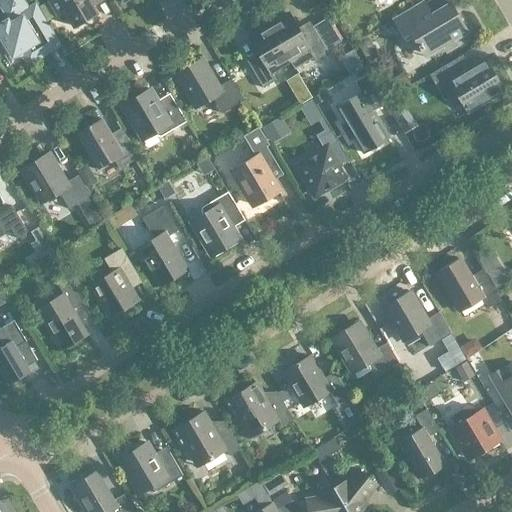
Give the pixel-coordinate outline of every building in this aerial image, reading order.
[(21,51),(28,63),(43,54),(41,50),(45,47),(48,52),(61,44),(37,3),(24,12),(22,8),(25,6),(20,0),(0,0),(9,16),(12,14),(14,17),(9,20),(8,19),(0,22),(0,40),(10,58),(21,51)] [(49,0),(57,14),(64,10),(74,26),(97,13),(90,1),(90,0),(49,0)] [(417,5),(393,20),(406,41),(413,37),(420,49),(424,46),(429,54),(437,49),(438,52),(443,53),(454,47),(455,42),(454,40),(468,31),(451,2),(427,16),(423,15),(417,5)] [(289,13),(269,25),(290,60),(309,49),(314,57),(326,49),(313,27),(303,33),(300,32),(289,13)] [(290,60),(269,25),(249,37),(260,55),(259,59),(249,64),(263,87),(276,80),(271,71),(290,60)] [(353,50),(341,57),(350,74),(363,67),(353,50)] [(221,113),(243,100),(230,78),(218,85),(201,58),(175,73),(196,107),(212,98),(221,113)] [(456,59),(430,74),(441,93),(454,86),(468,110),(502,90),(484,59),(463,71),(456,59)] [(311,97),(297,73),(286,80),(300,103),(311,97)] [(363,153),(389,138),(373,111),(385,104),(367,74),(354,82),(360,92),(336,107),(345,123),(342,126),(350,139),(354,137),(363,153)] [(160,136),(186,121),(172,98),(163,104),(159,102),(150,88),(122,105),(142,139),(155,132),(156,135),(160,136)] [(386,104),(405,133),(417,125),(398,96),(391,100),(386,104)] [(282,115),(262,127),(268,137),(281,129),(285,135),(291,131),(282,115)] [(119,168),(138,157),(123,131),(112,137),(101,118),(78,132),(82,139),(81,142),(85,148),(87,149),(98,167),(113,158),(119,168)] [(279,190),(272,180),(283,174),(277,165),(265,144),(270,142),(260,126),(244,135),(256,155),(232,169),(255,205),(279,190)] [(348,160),(331,131),(319,138),(325,149),(309,158),(307,155),(293,164),(301,179),(304,177),(312,189),(315,187),(320,188),(322,191),(344,177),(338,166),(348,160)] [(69,209),(91,196),(78,174),(66,181),(48,152),(28,164),(26,169),(23,172),(41,203),(55,194),(61,196),(69,209)] [(87,173),(89,168),(86,163),(76,168),(81,177),(87,173)] [(168,180),(158,187),(165,199),(175,192),(168,180)] [(232,220),(241,214),(228,191),(202,207),(201,211),(202,214),(191,221),(211,255),(239,239),(231,224),(232,220)] [(0,233),(10,228),(16,238),(27,231),(12,205),(1,212),(4,216),(0,218),(0,233)] [(177,230),(162,206),(142,218),(154,238),(135,249),(142,262),(145,260),(158,283),(185,267),(167,237),(177,230)] [(38,227),(30,231),(35,240),(43,235),(38,227)] [(136,274),(124,254),(113,260),(118,269),(91,285),(107,312),(119,305),(121,309),(137,300),(125,281),(136,274)] [(488,307),(501,299),(489,279),(477,286),(461,259),(436,273),(459,311),(481,297),(488,307)] [(503,269),(490,277),(496,288),(509,280),(503,269)] [(72,308),(84,302),(68,274),(56,281),(63,293),(36,309),(60,350),(87,333),(72,308)] [(429,346),(451,333),(439,311),(426,319),(409,291),(383,306),(404,341),(420,331),(429,346)] [(26,340),(13,320),(3,326),(11,340),(0,346),(0,370),(8,384),(30,371),(16,347),(26,340)] [(377,376),(400,363),(387,342),(374,349),(358,322),(332,337),(352,372),(369,362),(377,376)] [(477,340),(472,339),(460,346),(466,357),(481,348),(477,340)] [(309,355),(283,371),(304,406),(329,391),(338,406),(335,408),(346,426),(362,416),(335,371),(323,379),(309,355)] [(467,361),(454,368),(463,383),(475,376),(467,361)] [(502,368),(490,375),(511,412),(511,376),(509,378),(502,368)] [(282,426),(293,419),(277,391),(266,398),(256,381),(224,400),(234,417),(241,414),(253,435),(278,420),(282,426)] [(455,426),(449,429),(468,460),(501,440),(482,409),(476,412),(473,407),(467,405),(452,414),(451,420),(455,426)] [(428,436),(439,429),(426,409),(415,416),(422,427),(399,441),(421,478),(444,465),(428,436)] [(230,455),(241,449),(224,421),(214,427),(204,411),(172,430),(182,447),(188,443),(201,464),(226,449),(230,455)] [(157,490),(183,475),(169,452),(159,457),(155,456),(147,442),(118,459),(139,493),(151,486),(153,489),(157,490)] [(325,448),(314,454),(318,461),(329,455),(325,448)] [(388,467),(375,475),(381,484),(393,477),(388,467)] [(349,481),(335,489),(348,511),(360,511),(365,504),(363,501),(376,484),(358,469),(349,481)] [(109,511),(139,511),(127,492),(113,500),(97,473),(75,487),(89,511),(106,511),(109,511)] [(258,481),(247,487),(260,509),(271,503),(258,481)] [(348,511),(335,489),(321,497),(306,499),(308,511),(348,511)] [(286,492),(272,500),(278,511),(291,511),(296,510),(286,492)] [(278,511),(272,502),(271,503),(260,509),(255,511),(278,511)]
